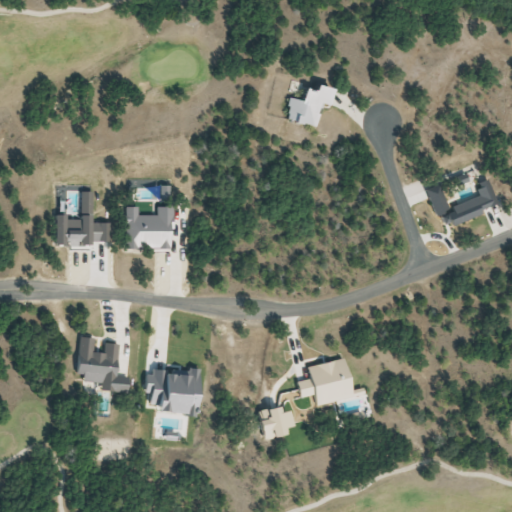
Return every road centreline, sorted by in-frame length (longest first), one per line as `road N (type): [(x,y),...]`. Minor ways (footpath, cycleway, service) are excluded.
road 1 (residential): [(511,238),(335,305),(282,313),(113,294),(0,292)]
road 2 (residential): [(382,124),(423,270)]
